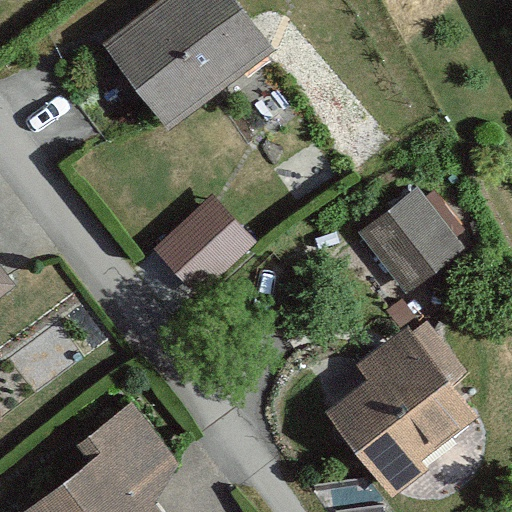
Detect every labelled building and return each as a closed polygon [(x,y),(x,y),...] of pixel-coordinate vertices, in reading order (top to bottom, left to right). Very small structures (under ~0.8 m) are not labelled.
[(258,0),(170,0),(118,37),(181,126),(293,47),(258,0)] [(425,174),(359,220),(412,296),(478,250),(425,174)] [(159,240),(202,288),(261,233),(218,186),(159,240)] [(0,285),(13,275),(0,258),(0,285)] [(480,410),(409,318),(356,359),(367,374),(326,406),(392,491),(430,462),(423,454),(480,410)] [(93,465),(27,511),(163,511),(159,505),(179,465),(133,404),(79,447),(93,465)]
